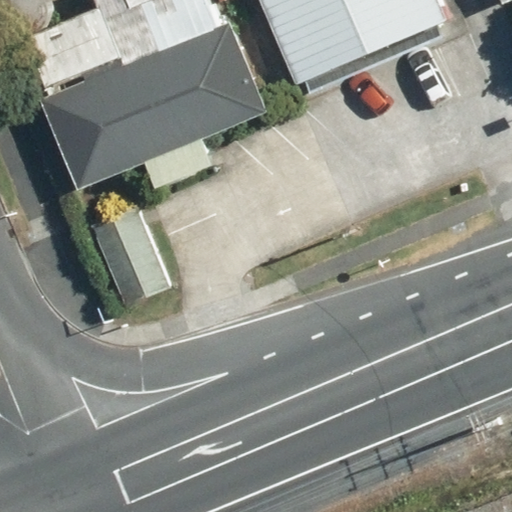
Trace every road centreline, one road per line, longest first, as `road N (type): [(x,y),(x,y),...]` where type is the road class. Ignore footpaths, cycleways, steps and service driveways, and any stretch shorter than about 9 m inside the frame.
road 1 (unclassified): [(0,284),(88,365),(258,374),(379,360)]
road 2 (tertiary): [(379,360),(85,486)]
road 3 (unclassified): [(0,285),(85,486)]
road 4 (tertiary): [(511,304),(379,360)]
